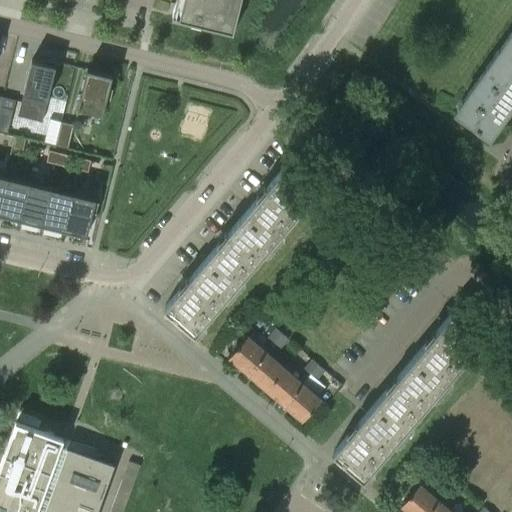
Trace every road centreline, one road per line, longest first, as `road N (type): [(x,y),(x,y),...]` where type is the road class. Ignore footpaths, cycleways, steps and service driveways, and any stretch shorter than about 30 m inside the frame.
road 1 (residential): [(0,253),(112,282),(134,272),(274,111)]
road 2 (residential): [(274,111),(226,77),(0,22)]
road 3 (residential): [(511,314),(461,269),(365,384)]
road 4 (residential): [(274,111),(357,0)]
